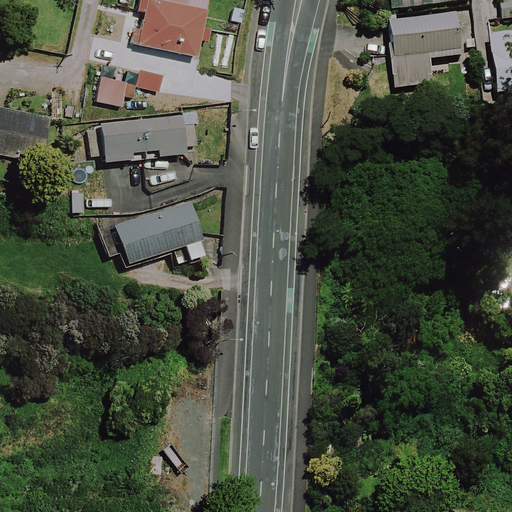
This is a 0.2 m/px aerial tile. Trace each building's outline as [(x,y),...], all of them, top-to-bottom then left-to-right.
[(137,0),(135,14),(141,15),(135,48),(193,60),(205,0),(137,0)] [(390,0),(392,13),(469,3),(468,0),(390,0)] [(460,60),(456,18),(388,26),(395,92),(429,88),(427,63),(460,60)] [(511,37),(489,40),(495,92),(511,90),(511,37)] [(164,71),(139,65),(134,87),(159,92),(164,71)] [(132,87),(99,77),(92,102),(118,110),(121,97),(129,99),(132,87)] [(51,121),(0,110),(0,158),(41,168),(51,121)] [(210,154),(205,115),(85,127),(89,158),(99,157),(100,166),(196,156),(210,154)] [(84,194),(71,194),(71,216),(84,216),(84,194)] [(206,258),(203,246),(189,204),(97,232),(106,260),(116,257),(120,272),(169,257),(173,268),(206,258)]
